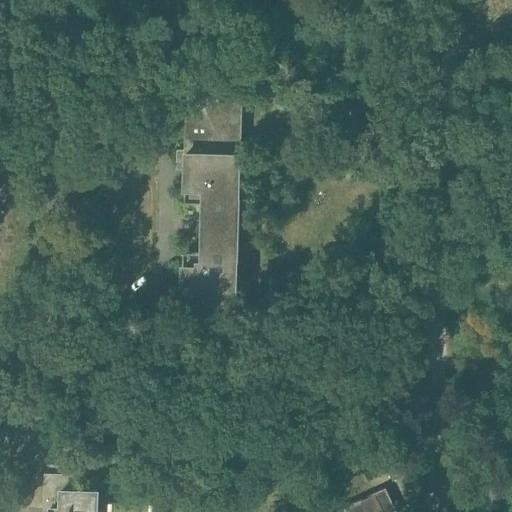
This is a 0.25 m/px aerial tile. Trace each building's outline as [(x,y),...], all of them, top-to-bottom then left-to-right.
[(237,282),(241,96),(189,94),(188,150),(179,150),(178,168),(187,169),(187,201),(205,202),(204,252),(186,251),(184,301),(236,303),(245,303),(245,282),(237,282)] [(271,278),(284,279),(284,265),(276,265),(271,270),(271,278)] [(271,293),(282,293),(283,280),(271,279),(271,293)] [(49,432),(48,444),(68,444),(68,433),(49,432)] [(385,462),(390,472),(394,480),(401,477),(408,474),(414,471),(406,453),(385,462)] [(128,501),(111,500),(108,500),(108,509),(99,509),(99,490),(73,489),(73,474),(64,474),(64,465),(49,465),(49,474),(47,473),(45,511),(154,511),(155,502),(128,501)] [(398,511),(387,487),(336,511),(398,511)]
